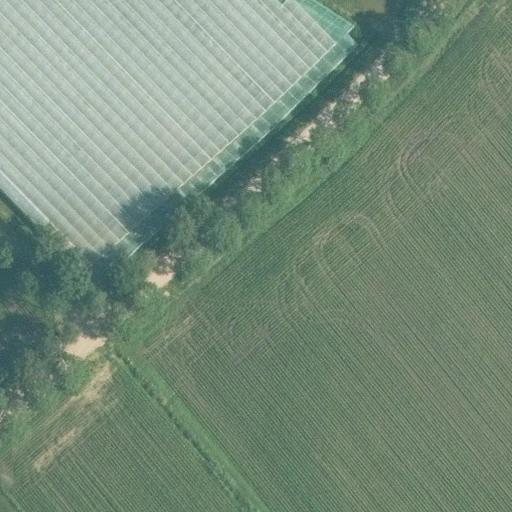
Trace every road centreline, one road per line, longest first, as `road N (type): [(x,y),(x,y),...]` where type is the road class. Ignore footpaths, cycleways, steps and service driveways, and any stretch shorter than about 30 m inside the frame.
road 1 (track): [(440,0),(365,87),(90,338)]
road 2 (track): [(90,338),(0,242)]
road 3 (track): [(90,338),(0,418)]
